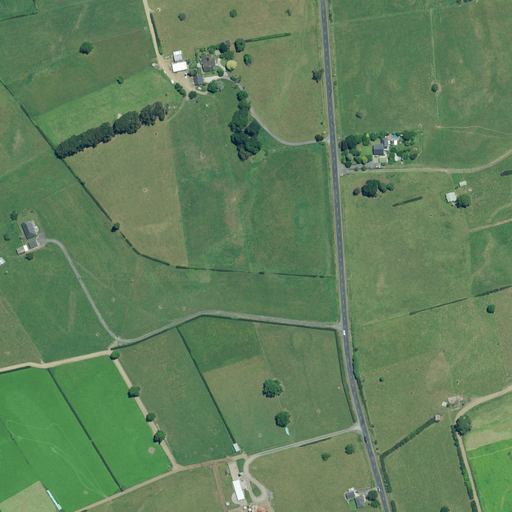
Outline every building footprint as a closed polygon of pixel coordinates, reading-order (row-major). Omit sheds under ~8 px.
[(183,60),(181,51),(174,52),(176,61),(183,60)] [(208,62),(206,55),(202,55),(203,59),(201,59),(202,63),(204,63),(205,72),(215,70),(215,67),(217,67),(215,60),(208,62)] [(188,69),(186,62),(172,65),(174,72),(188,69)] [(204,84),(203,75),(194,77),(196,85),(204,84)] [(388,139),(383,139),(383,145),(374,145),(374,154),(385,154),(385,150),(389,150),(389,147),(388,147),(388,139)] [(454,201),(452,193),(446,194),(449,202),(454,201)] [(37,232),(39,231),(38,226),(36,226),(34,220),(23,224),(29,239),(38,235),(37,232)] [(38,245),(36,239),(29,242),(31,248),(38,245)] [(29,250),(27,245),(24,246),(24,247),(18,250),(19,255),(29,250)] [(240,483),(239,480),(233,482),(239,500),(245,499),(242,490),(247,489),(245,482),(240,483)] [(359,508),(365,506),(364,502),(365,502),(363,495),(356,497),(359,508)]
